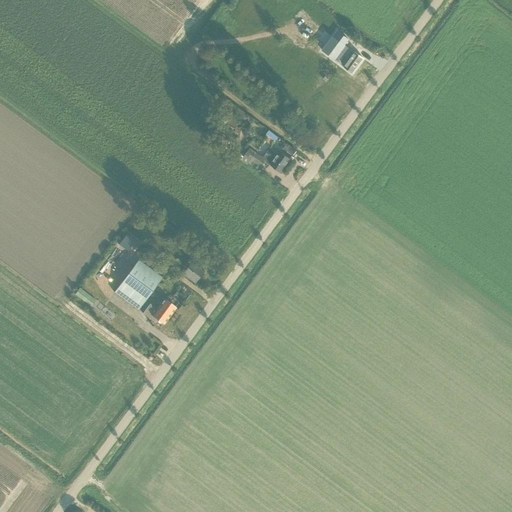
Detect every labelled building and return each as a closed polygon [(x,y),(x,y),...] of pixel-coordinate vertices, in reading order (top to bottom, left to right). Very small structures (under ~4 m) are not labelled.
[(350,40),(337,31),(322,51),(352,74),(364,59),(346,46),(350,40)] [(270,49),(266,37),(259,39),(262,49),(261,49),(264,58),(273,55),(271,49),(270,49)] [(216,75),(223,80),(227,76),(220,71),(216,75)] [(287,144),(284,148),(294,156),(297,151),(287,144)] [(263,158),(251,148),(243,159),(250,163),(249,164),(259,171),(265,163),(269,166),(270,164),(283,173),(292,160),(280,152),(277,156),(269,150),(263,158)] [(123,240),(131,246),(135,241),(127,235),(123,240)] [(127,251),(131,246),(123,240),(119,245),(127,251)] [(123,252),(120,257),(128,262),(131,257),(123,252)] [(163,278),(138,259),(114,292),(139,311),(163,278)] [(196,283),(204,272),(191,263),(183,274),(196,283)] [(80,287),(75,294),(91,306),(96,299),(80,287)] [(164,324),(176,308),(164,299),(156,309),(150,305),(143,313),(154,322),(157,319),(164,324)]
